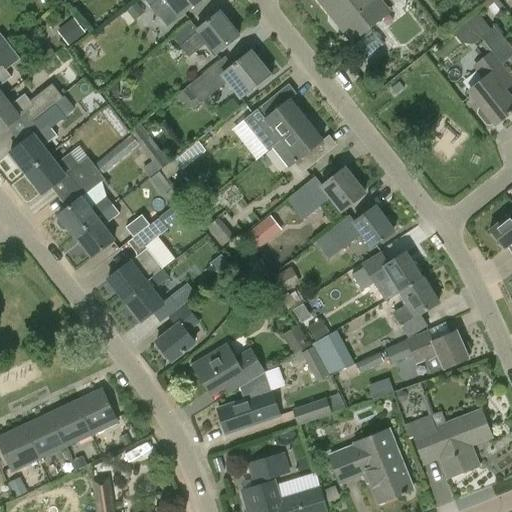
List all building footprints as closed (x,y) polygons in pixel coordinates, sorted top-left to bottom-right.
[(143,0),(158,18),(171,8),(179,18),(202,0),(143,0)] [(320,0),(353,41),(356,38),(359,41),(354,45),(366,60),(384,45),(372,30),(371,31),(369,28),(386,14),(376,1),(376,0),(320,0)] [(219,13),(197,31),(190,22),(172,36),(189,57),(206,44),(216,56),(239,37),(219,13)] [(511,47),(511,48),(495,28),(491,31),(477,14),(466,23),(479,40),(480,39),(483,42),(482,43),(511,80),(511,77),(502,65),(511,57),(511,58),(511,47)] [(73,19),(59,31),(69,44),(84,31),(73,19)] [(473,67),(483,80),(468,92),(481,108),(477,111),(477,115),(486,127),(490,127),(494,125),(495,126),(511,112),(511,100),(505,91),(511,85),(511,80),(482,43),(480,44),(488,54),(473,67)] [(0,100),(4,97),(0,92),(0,86),(11,79),(6,71),(20,60),(8,44),(0,50),(0,100)] [(221,76),(214,66),(177,97),(182,104),(184,102),(188,106),(192,106),(199,101),(200,103),(226,81),(241,100),(270,76),(251,52),(221,76)] [(10,106),(4,97),(0,100),(0,134),(27,114),(32,120),(60,96),(52,85),(30,102),(24,95),(10,106)] [(307,123),(290,100),(296,95),(288,85),(257,110),(239,125),(264,155),(273,148),(274,149),(281,143),(307,123)] [(40,130),(33,135),(9,154),(25,175),(49,156),(43,147),(57,137),(51,130),(65,119),(55,105),(63,99),(60,96),(32,120),(40,130)] [(322,142),(307,123),(281,143),(274,149),(289,169),(294,165),(302,175),(336,146),(328,137),(322,142)] [(131,133),(152,162),(142,169),(149,178),(169,163),(161,151),(155,150),(149,141),(149,136),(141,127),(131,133)] [(94,166),(75,183),(85,196),(105,180),(101,176),(138,145),(131,136),(94,166)] [(49,156),(25,175),(41,196),(69,175),(75,183),(94,166),(87,158),(78,164),(70,154),(56,164),(49,156)] [(344,169),(321,187),(314,178),(287,200),(303,220),(330,199),(341,213),(365,194),(344,169)] [(160,171),(148,180),(160,197),(172,188),(160,171)] [(57,217),(58,218),(56,220),(56,224),(61,230),(65,230),(67,229),(74,238),(75,238),(112,206),(106,198),(90,210),(81,198),(57,217)] [(112,206),(75,238),(91,259),(114,241),(103,227),(119,215),(112,206)] [(375,207),(354,223),(350,217),(316,243),(329,260),(362,235),(372,248),(393,232),(392,231),(395,226),(389,218),(384,220),(375,207)] [(511,213),(489,231),(504,250),(507,247),(511,255),(511,213)] [(133,237),(149,224),(141,214),(125,227),(133,237)] [(255,252),(282,231),(270,216),(244,238),(255,252)] [(235,238),(219,219),(208,228),(223,247),(235,238)] [(136,253),(161,234),(153,223),(128,243),(136,253)] [(146,250),(130,262),(107,280),(123,302),(125,301),(162,270),(146,250)] [(405,254),(389,264),(381,252),(361,265),(363,268),(351,276),(359,288),(371,280),(376,289),(391,279),(399,292),(421,279),(405,254)] [(273,279),(281,294),(300,283),(292,268),(273,279)] [(169,278),(162,270),(125,301),(141,322),(164,305),(153,291),(169,278)] [(177,293),(186,305),(205,290),(197,278),(177,293)] [(399,292),(407,305),(394,313),(408,338),(427,326),(420,315),(438,304),(422,278),(421,279),(399,292)] [(168,318),(175,327),(155,342),(171,363),(195,344),(187,334),(200,324),(185,305),(168,318)] [(310,341),(316,338),(295,308),(290,311),(310,341)] [(456,332),(450,334),(446,324),(384,350),(391,364),(412,355),(416,365),(425,361),(431,375),(468,359),(467,357),(471,356),(472,352),(468,344),(465,342),(462,344),(456,332)] [(318,342),(313,345),(313,347),(329,376),(333,375),(354,365),(353,363),(337,332),(318,342)] [(239,388),(264,374),(250,351),(235,360),(226,346),(192,366),(211,398),(225,390),(228,395),(236,390),(239,388)] [(313,347),(300,354),(309,371),(316,383),(329,377),(329,376),(313,347)] [(354,365),(333,375),(335,380),(346,375),(347,378),(359,372),(360,374),(383,363),(379,353),(354,365)] [(264,374),(239,388),(243,399),(216,408),(226,436),(280,417),(272,393),(264,374)] [(389,378),(369,385),(374,399),(394,391),(389,378)] [(102,390),(76,402),(92,435),(118,423),(102,390)] [(297,426),(332,414),(326,399),(292,411),(297,426)] [(76,402),(50,414),(65,448),(92,435),(76,402)] [(480,411),(435,429),(430,416),(405,426),(410,439),(413,438),(424,464),(439,458),(448,479),(478,467),(470,446),(491,438),(480,411)] [(65,448),(50,414),(23,426),(39,460),(65,448)] [(39,460),(23,426),(0,437),(0,446),(12,473),(39,460)] [(388,430),(353,444),(354,446),(328,456),(340,484),(366,474),(378,505),(412,491),(388,430)] [(248,461),(282,452),(279,439),(244,448),(248,461)] [(255,484),(256,487),(241,492),(246,511),(326,511),(319,489),(279,501),(274,482),(273,482),(272,478),(290,473),(284,454),(247,465),(253,484),(255,484)] [(150,511),(149,511),(144,510),(135,511),(133,511),(114,511),(109,477),(94,479),(98,511),(150,511)]
